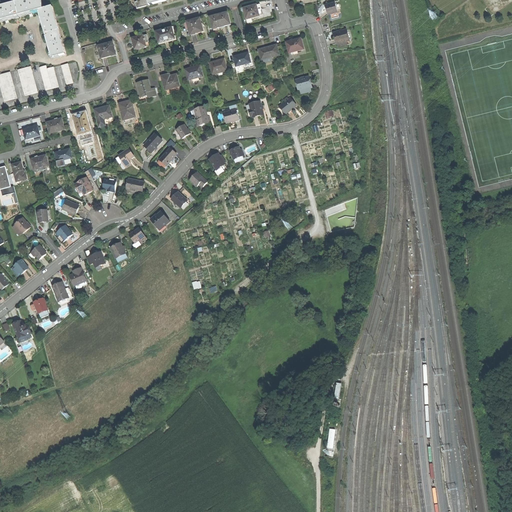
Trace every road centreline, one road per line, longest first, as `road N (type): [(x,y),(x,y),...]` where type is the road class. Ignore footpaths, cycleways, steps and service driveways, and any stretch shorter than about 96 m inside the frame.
road 1 (residential): [(288,25),(305,20),(316,27),(327,70),(316,110),(292,127),(205,145),(139,213)]
road 2 (residential): [(288,25),(127,66)]
road 3 (residential): [(247,0),(119,35),(127,66)]
road 4 (track): [(318,511),(334,380)]
road 5 (residential): [(127,66),(96,93),(11,116)]
